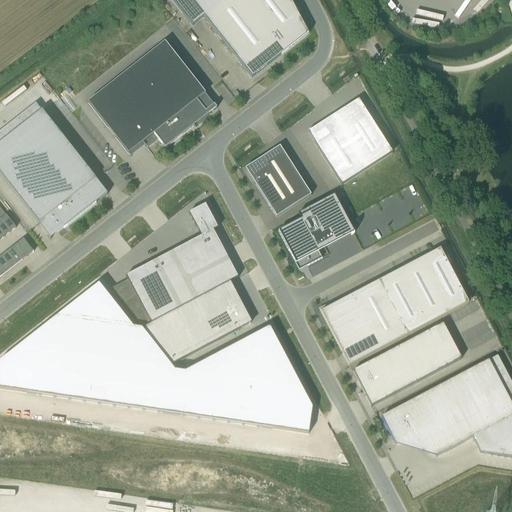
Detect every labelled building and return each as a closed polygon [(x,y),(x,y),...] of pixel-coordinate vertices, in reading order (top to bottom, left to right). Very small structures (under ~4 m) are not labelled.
[(203,18),(252,80),(308,35),(297,14),(289,0),(170,0),(192,27),(203,18)] [(128,155),(153,135),(165,150),(194,127),(192,124),(205,113),(197,101),(205,95),(164,43),(88,104),(128,155)] [(358,100),(307,133),(341,187),(392,154),(358,100)] [(106,194),(96,181),(42,112),(0,144),(0,176),(38,225),(39,225),(41,223),(46,218),(57,232),(58,231),(57,231),(62,227),(64,229),(96,204),(95,202),(106,194)] [(310,196),(279,148),(262,159),(262,160),(246,170),(256,185),(255,186),(276,218),(310,196)] [(300,220),(278,232),(297,269),(306,264),(307,266),(322,259),(316,247),(351,228),(334,196),(298,215),(300,220)] [(201,237),(171,253),(196,301),(238,279),(213,232),(218,229),(216,226),(214,227),(204,208),(192,214),(192,213),(188,214),(201,237)] [(0,220),(10,233),(15,229),(5,216),(0,220)] [(0,231),(4,237),(10,233),(0,220),(0,231)] [(17,244),(27,257),(33,252),(23,240),(17,244)] [(12,249),(22,261),(27,257),(17,244),(12,249)] [(6,253),(16,266),(22,261),(12,249),(6,253)] [(326,324),(349,367),(468,304),(439,250),(349,298),(321,313),(326,324)] [(16,266),(6,253),(1,257),(11,270),(16,266)] [(196,301),(171,253),(154,262),(180,310),(193,303),(196,301)] [(0,257),(0,267),(5,274),(11,270),(1,257),(0,257)] [(326,269),(328,264),(320,260),(317,266),(326,269)] [(180,310),(154,262),(125,277),(151,325),(180,310)] [(151,325),(142,330),(171,367),(241,330),(241,329),(250,324),(233,293),(198,312),(193,303),(180,310),(151,325)] [(352,373),(371,407),(461,360),(442,325),(352,373)] [(488,361),(381,418),(395,445),(421,431),(436,458),(471,439),(479,454),(511,459),(511,406),(488,362),(488,361)]
